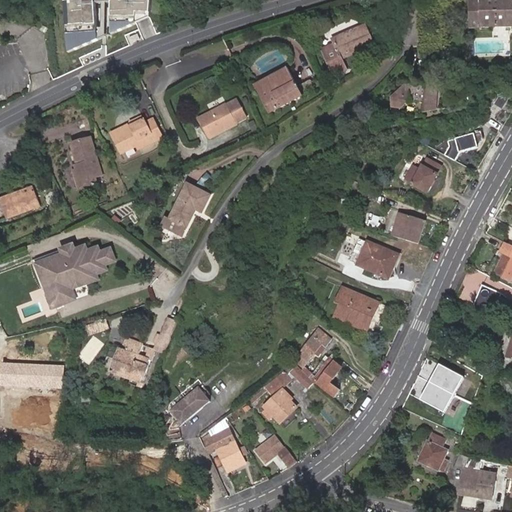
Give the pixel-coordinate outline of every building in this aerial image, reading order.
[(63,0),(68,53),(148,19),(149,0),(63,0)] [(511,0),(471,0),(472,28),(511,27),(511,0)] [(323,52),(334,77),(347,72),(342,60),(374,47),(366,28),(334,42),(336,47),(323,52)] [(289,68),(254,85),(269,114),(304,96),(289,68)] [(435,111),(436,87),(403,87),(389,99),(400,110),(408,103),(423,104),(423,114),(435,111)] [(199,121),(208,140),(237,126),(237,125),(247,119),(238,102),(228,108),(227,107),(199,121)] [(129,124),(131,127),(144,121),(142,118),(129,124)] [(144,121),(131,127),(132,129),(130,130),(128,125),(112,133),(123,154),(138,147),(139,150),(161,139),(153,120),(145,124),(144,121)] [(479,134),(447,141),(451,157),(482,150),(479,134)] [(101,175),(91,139),(72,144),(79,170),(75,171),(80,189),(94,185),(92,178),(101,175)] [(422,169),(413,185),(428,193),(441,167),(427,159),(422,169)] [(422,169),(415,165),(407,182),(413,185),(422,169)] [(350,167),(346,175),(361,182),(364,173),(350,167)] [(360,185),(344,180),(342,185),(340,184),(338,192),(355,198),(360,185)] [(33,186),(15,193),(17,196),(35,190),(33,186)] [(165,220),(161,226),(175,235),(181,231),(183,229),(184,230),(194,213),(200,217),(210,200),(189,187),(169,220),(165,220)] [(17,196),(15,193),(0,198),(0,203),(5,218),(41,205),(35,190),(17,196)] [(400,214),(393,238),(418,245),(425,222),(400,214)] [(392,256),(359,241),(349,263),(387,281),(392,271),(393,272),(400,255),(394,252),(392,256)] [(511,244),(506,242),(502,251),(507,253),(496,274),(508,281),(511,272),(511,244)] [(74,245),(62,250),(64,255),(44,263),(51,284),(46,286),(54,307),(63,304),(59,294),(72,289),(70,283),(85,277),(87,283),(98,279),(96,273),(107,269),(105,264),(115,260),(111,249),(100,253),(98,248),(88,252),(77,256),(75,251),(74,245)] [(86,247),(75,251),(77,256),(88,252),(86,247)] [(62,250),(34,261),(43,287),(46,286),(51,284),(44,263),(64,255),(62,250)] [(85,277),(70,283),(72,289),(87,283),(85,277)] [(477,286),(472,311),(488,314),(493,290),(477,286)] [(361,296),(343,288),(336,305),(341,307),(335,319),(367,332),(372,322),(380,326),(387,308),(374,302),(376,299),(362,293),(361,296)] [(72,289),(59,294),(63,304),(76,299),(72,289)] [(88,325),(92,335),(111,328),(108,318),(88,325)] [(163,353),(177,322),(169,319),(156,349),(163,353)] [(318,328),(294,359),(302,368),(307,362),(308,362),(315,354),(319,357),(326,349),(324,348),(331,339),(318,328)] [(126,351),(120,349),(111,372),(142,384),(144,378),(146,379),(151,367),(149,366),(151,360),(153,361),(156,352),(153,351),(150,360),(145,358),(149,347),(127,339),(125,346),(128,347),(126,351)] [(298,349),(292,345),(286,352),(292,357),(298,349)] [(330,358),(314,381),(335,396),(339,390),(331,384),(342,367),(330,358)] [(65,367),(3,363),(1,387),(64,390),(65,367)] [(279,390),(291,380),(287,374),(290,372),(295,366),(292,364),(284,371),(272,382),(252,400),(254,402),(273,384),(279,390)] [(465,378),(440,365),(421,402),(446,415),(465,378)] [(313,383),(295,366),(290,372),(308,389),(313,383)] [(199,382),(171,405),(185,422),(213,399),(208,393),(202,385),(199,382)] [(205,382),(202,385),(208,393),(212,390),(205,382)] [(285,390),(265,407),(268,410),(264,413),(269,419),(274,415),(280,423),(298,408),(291,400),(293,399),(285,390)] [(254,409),(249,402),(241,408),(247,415),(254,409)] [(287,467),(296,460),(280,440),(269,427),(261,434),(287,467)] [(202,436),(205,441),(210,453),(218,450),(228,473),(246,464),(229,428),(212,437),(209,431),(202,436)] [(449,441),(434,433),(430,442),(429,442),(419,463),(438,471),(438,470),(444,473),(449,462),(445,460),(449,451),(445,449),(449,441)] [(255,457),(264,469),(275,461),(269,454),(263,458),(259,454),(255,457)] [(470,459),(461,455),(454,467),(462,470),(463,471),(470,459)] [(462,470),(459,495),(493,500),(497,475),(463,471),(462,470)]
